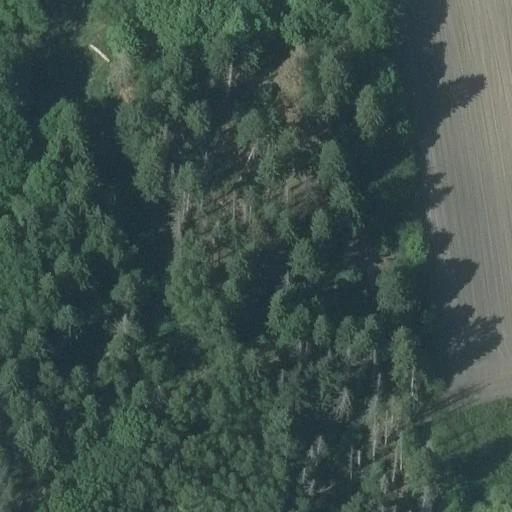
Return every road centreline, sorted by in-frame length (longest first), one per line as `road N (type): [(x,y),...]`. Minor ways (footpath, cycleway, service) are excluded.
road 1 (track): [(202,397),(87,93),(111,63),(342,0)]
road 2 (track): [(360,0),(456,511)]
